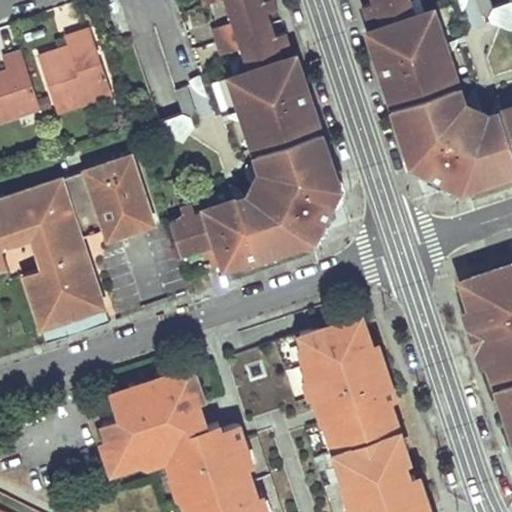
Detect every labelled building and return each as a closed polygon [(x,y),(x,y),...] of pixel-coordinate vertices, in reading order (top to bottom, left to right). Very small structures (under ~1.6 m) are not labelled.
[(205,0),(206,2),(213,0),(226,0),(233,20),(214,26),(222,51),(242,44),(249,68),(233,74),(258,148),(264,146),(267,156),(247,192),(191,210),(187,199),(175,203),(178,214),(168,218),(174,234),(179,252),(205,243),(211,262),(311,230),(316,221),(309,217),(313,211),(319,215),(325,213),(329,205),(328,199),(321,195),(325,189),(332,193),(336,184),(293,54),(284,57),(280,44),(288,41),(284,29),(275,31),(268,8),(277,5),(274,0),(205,0)] [(413,0),(373,0),(363,4),(367,18),(379,13),(382,24),(371,29),(413,159),(422,162),(425,157),(429,155),(433,157),(429,165),(431,170),(440,174),(444,172),(448,164),(453,167),(454,172),(452,176),(461,180),(511,162),(511,100),(487,109),(456,90),(453,80),(459,78),(435,7),(418,13),(413,0)] [(479,0),(480,4),(482,10),(490,14),(493,9),(494,5),(492,0),(479,0)] [(37,54),(55,111),(97,98),(94,87),(108,83),(90,27),(65,35),(67,44),(71,54),(62,57),(59,47),(37,54)] [(67,44),(59,47),(62,57),(71,54),(67,44)] [(0,119),(17,113),(14,104),(35,97),(19,49),(0,55),(0,57),(4,70),(0,71),(0,119)] [(188,79),(176,83),(183,107),(191,110),(195,102),(188,79)] [(94,87),(97,98),(111,93),(108,83),(94,87)] [(14,104),(17,113),(39,106),(35,97),(14,104)] [(165,125),(182,140),(197,124),(180,109),(165,125)] [(88,166),(0,194),(0,264),(5,262),(0,245),(0,242),(9,240),(6,231),(34,222),(44,252),(35,255),(38,265),(21,271),(38,324),(68,315),(64,305),(73,302),(77,312),(103,303),(85,249),(78,251),(76,242),(81,232),(105,224),(120,232),(154,220),(132,152),(100,162),(102,168),(90,172),(88,166)] [(420,169),(429,165),(433,157),(429,155),(425,157),(422,162),(413,159),(411,164),(420,169)] [(100,162),(88,166),(90,172),(102,168),(100,162)] [(461,180),(452,176),(454,172),(453,167),(448,164),(444,172),(448,182),(459,187),(461,180)] [(337,197),(342,187),(336,184),(332,193),(325,189),(321,195),(328,199),(337,197)] [(316,221),(311,230),(318,234),(322,226),(319,215),(313,211),(309,217),(316,221)] [(78,251),(85,249),(81,232),(76,242),(78,251)] [(511,267),(468,282),(476,305),(469,307),(462,309),(482,366),(489,364),(497,361),(511,408),(511,412),(506,414),(511,432),(511,267)] [(476,305),(468,282),(462,284),(469,307),(476,305)] [(64,305),(68,315),(77,312),(73,302),(64,305)] [(437,511),(424,477),(416,479),(411,465),(417,463),(397,404),(404,401),(405,398),(405,394),(403,391),(402,389),(395,389),(380,345),(377,346),(367,319),(310,337),(320,365),(314,368),(328,409),(344,404),(348,416),(338,419),(360,481),(352,483),(362,511),(437,511)] [(511,408),(497,361),(489,364),(506,414),(511,412),(511,408)] [(260,511),(237,435),(239,433),(240,432),(242,431),(242,428),(241,425),(239,422),(237,421),(218,426),(216,421),(200,425),(193,402),(199,399),(188,367),(114,392),(120,413),(99,419),(103,435),(99,436),(110,469),(166,451),(185,511),(260,511)] [(328,409),(332,421),(338,419),(348,416),(344,404),(328,409)]
